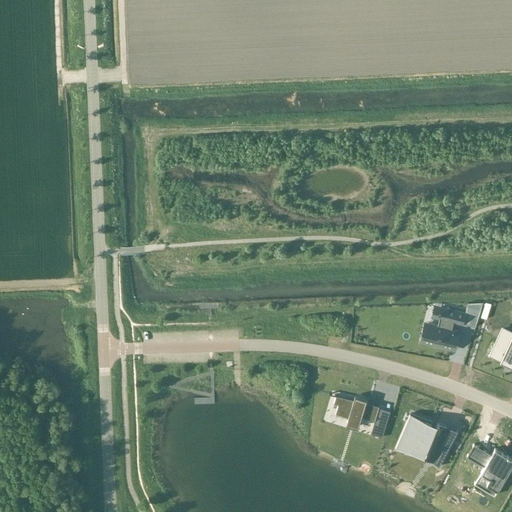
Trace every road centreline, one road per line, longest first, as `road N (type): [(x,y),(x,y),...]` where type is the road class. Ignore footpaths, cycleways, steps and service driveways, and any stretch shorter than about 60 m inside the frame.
road 1 (track): [(511,120),(161,135),(151,147),(155,235),(146,248)]
road 2 (unclassified): [(103,349),(266,345),(327,352),(511,412)]
road 3 (unclassified): [(103,349),(89,0)]
road 4 (track): [(511,251),(187,264)]
road 5 (track): [(318,127),(419,165),(511,143)]
road 6 (unclassified): [(110,511),(103,349)]
